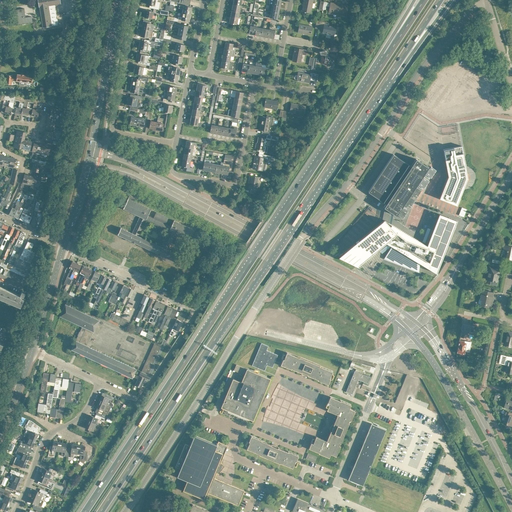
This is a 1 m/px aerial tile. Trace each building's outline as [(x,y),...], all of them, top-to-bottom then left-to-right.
[(37,0),(39,7),(40,7),(43,28),(52,26),(58,25),(55,5),(61,4),(60,0),(37,0)] [(157,2),(157,0),(147,0),(146,4),(150,5),(149,8),(158,9),(159,3),(157,2)] [(303,0),(303,4),(304,4),(302,11),(306,12),(305,12),(307,12),(310,13),(311,8),(310,8),(311,3),(312,3),(312,0),(303,0)] [(327,3),(327,2),(324,2),(322,9),(325,10),(326,6),(330,7),(328,13),(332,14),(333,12),(341,14),(341,15),(346,16),(347,7),(343,6),(343,5),(330,3),(330,4),(327,3)] [(240,9),(240,6),(233,4),(231,11),(239,12),(242,13),(243,9),(240,9)] [(191,11),(191,8),(183,6),(179,5),(178,9),(183,9),(182,13),(191,15),(191,11)] [(278,13),(280,7),(269,5),(268,11),(278,13)] [(25,9),(12,11),(15,26),(33,23),(32,17),(26,18),(25,9)] [(145,13),(144,17),(152,19),(153,12),(145,10),(145,12),(145,13)] [(277,19),(278,13),(268,11),(267,14),(270,14),(270,18),(277,19)] [(190,19),(191,15),(182,13),(181,17),(178,16),(178,19),(181,20),(189,21),(189,19),(190,19)] [(334,35),(336,26),(324,24),(325,22),(320,21),(319,29),(323,30),(322,33),(331,34),(331,35),(332,35),(330,42),(335,43),(337,35),(334,35)] [(143,22),(142,29),(150,31),(151,31),(153,31),(154,28),(152,27),(152,24),(143,22)] [(187,29),(188,26),(175,24),(175,27),(179,28),(178,32),(187,33),(188,29),(187,29)] [(255,35),(256,27),(257,25),(254,24),(253,27),(250,26),(248,34),(255,35)] [(299,24),(298,33),(310,35),(311,33),(311,32),(312,28),(308,27),(309,26),(299,24)] [(151,31),(150,31),(142,29),(140,36),(150,38),(152,38),(153,31),(151,31)] [(186,38),(187,33),(178,32),(178,36),(173,35),(173,38),(185,40),(186,37),(186,38)] [(141,49),(143,50),(146,50),(147,49),(150,50),(151,44),(155,45),(156,41),(154,41),(148,40),(148,43),(140,41),(139,44),(138,48),(139,48),(139,49),(141,49)] [(232,47),(233,44),(225,42),(224,49),(234,51),(235,48),(232,47)] [(185,46),(185,45),(176,43),(175,50),(183,52),(184,47),(184,46),(185,46)] [(293,62),(294,61),(300,62),(302,54),(305,55),(306,50),(295,48),(294,51),(294,50),(294,51),(292,61),(293,61),(293,62)] [(233,57),(234,51),(224,49),(223,55),(230,56),(233,57)] [(322,50),(322,51),(321,51),(321,52),(321,53),(322,54),(322,55),(321,56),(321,57),(320,58),(319,59),(318,60),(317,60),(318,60),(319,62),(318,62),(319,62),(320,62),(320,63),(332,65),(333,61),(334,60),(333,60),(333,58),(326,56),(327,51),(328,51),(323,49),(322,50)] [(148,56),(137,54),(136,60),(138,61),(139,62),(139,61),(147,63),(148,56)] [(182,60),(183,57),(173,55),(173,58),(174,58),(173,64),(178,65),(178,63),(181,63),(182,60)] [(231,70),(232,63),(229,62),(229,63),(221,61),(220,67),(231,70)] [(260,75),(262,64),(256,63),(255,66),(254,74),(260,75)] [(270,66),(262,64),(260,75),(267,76),(268,69),(269,69),(270,66)] [(142,75),(143,70),(146,71),(146,68),(143,67),(135,66),(135,68),(134,68),(134,70),(134,71),(134,73),(142,75)] [(179,71),(180,69),(180,68),(172,67),(169,66),(168,69),(172,70),(171,74),(179,75),(180,71),(179,71)] [(310,80),(314,81),(316,74),(310,73),(310,74),(298,72),(297,75),(296,75),(294,76),(294,77),(295,79),(297,79),(296,80),(297,80),(297,81),(298,81),(298,80),(309,83),(310,80)] [(7,75),(6,84),(11,85),(12,80),(16,81),(20,82),(19,84),(25,85),(25,82),(32,83),(33,80),(33,78),(33,76),(24,75),(20,74),(20,75),(17,74),(17,77),(12,77),(12,76),(7,75)] [(178,79),(179,75),(171,74),(170,78),(167,77),(166,80),(170,80),(169,81),(177,82),(177,79),(178,79)] [(148,82),(148,78),(141,77),(141,80),(133,78),(132,81),(131,85),(139,86),(144,87),(145,81),(148,82)] [(139,90),(139,86),(131,85),(130,89),(131,89),(130,92),(138,93),(142,94),(143,91),(139,90)] [(177,87),(169,86),(168,90),(164,89),(164,92),(165,92),(175,94),(177,87)] [(203,95),(204,92),(196,90),(195,96),(202,98),(206,98),(206,96),(203,95)] [(242,99),(243,92),(231,90),(231,93),(235,94),(234,97),(242,99)] [(174,101),(175,94),(165,92),(163,99),(174,101)] [(11,113),(13,106),(14,100),(15,95),(5,95),(4,99),(9,101),(8,107),(6,106),(3,105),(1,112),(11,114),(11,113)] [(21,114),(25,96),(15,95),(14,100),(20,101),(18,107),(16,107),(16,106),(13,106),(11,113),(21,115),(21,114)] [(138,109),(140,100),(142,100),(142,97),(132,95),(132,98),(128,97),(127,104),(129,105),(130,105),(131,105),(130,107),(137,109),(138,109)] [(31,115),(33,109),(29,108),(29,109),(27,108),(28,102),(34,103),(35,98),(25,96),(21,114),(31,116),(31,115)] [(241,105),(242,99),(234,97),(232,97),(231,103),(233,104),(241,105)] [(41,118),(43,110),(39,109),(39,110),(37,110),(38,103),(44,105),(47,106),(48,100),(35,98),(34,103),(33,109),(31,115),(41,118)] [(172,106),(167,105),(162,104),(163,101),(158,100),(151,99),(151,103),(160,104),(161,104),(161,106),(164,107),(163,111),(163,114),(165,114),(168,115),(168,112),(171,113),(171,112),(172,112),(172,109),(172,108),(172,106)] [(278,101),(274,100),(266,99),(265,101),(265,102),(264,107),(277,109),(278,101)] [(201,107),(201,104),(194,103),(192,109),(200,110),(203,111),(204,108),(201,107)] [(305,106),(301,105),(291,104),(290,112),(296,113),(296,116),(303,117),(303,114),(304,114),(304,112),(305,112),(305,111),(304,111),(305,106)] [(57,111),(49,109),(47,117),(58,119),(59,116),(58,116),(56,115),(57,111)] [(200,113),(200,110),(192,109),(191,115),(199,117),(202,117),(203,114),(200,113)] [(238,118),(240,111),(232,110),(229,109),(228,116),(231,116),(238,118)] [(165,131),(168,116),(168,115),(165,114),(164,119),(158,117),(157,122),(155,130),(165,131)] [(136,126),(138,118),(134,117),(134,116),(128,115),(127,123),(130,124),(132,125),(136,126)] [(198,123),(199,117),(191,115),(189,124),(201,127),(201,123),(198,123)] [(267,116),(266,118),(262,117),(259,130),(261,130),(261,131),(262,131),(262,130),(267,131),(269,125),(272,126),(273,117),(267,116)] [(58,119),(47,117),(46,124),(45,124),(44,127),(54,130),(55,127),(54,126),(56,119),(58,119)] [(142,119),(138,118),(136,126),(140,127),(141,126),(143,127),(145,118),(142,118),(142,119)] [(51,141),(54,130),(44,127),(43,131),(45,131),(43,139),(45,139),(44,142),(52,144),(53,141),(51,141)] [(234,129),(230,128),(228,136),(235,137),(235,136),(238,136),(239,130),(236,130),(236,129),(237,128),(234,127),(234,129)] [(9,134),(8,137),(24,141),(24,140),(23,140),(25,133),(17,131),(16,136),(9,134)] [(22,149),(24,141),(8,137),(7,141),(14,142),(13,147),(22,149)] [(269,146),(270,140),(265,139),(258,137),(257,143),(258,143),(258,145),(257,144),(256,145),(255,148),(256,148),(256,149),(259,149),(258,152),(263,153),(265,145),(269,146)] [(32,152),(34,143),(35,141),(31,141),(31,142),(24,140),(24,141),(22,149),(29,150),(29,151),(32,152)] [(194,145),(194,142),(186,141),(185,147),(195,149),(196,145),(194,145)] [(52,147),(52,144),(44,142),(43,145),(41,153),(48,155),(50,147),(52,147)] [(41,153),(43,145),(34,143),(32,152),(31,157),(35,157),(36,152),(41,153)] [(447,179),(439,198),(457,205),(467,178),(462,146),(444,149),(443,149),(448,176),(447,179)] [(194,152),(195,149),(185,147),(184,153),(192,155),(195,156),(196,152),(194,152)] [(267,159),(274,161),(274,157),(260,154),(260,157),(255,156),(254,162),(253,162),(253,163),(254,163),(253,169),(262,170),(264,158),(267,159)] [(395,215),(429,167),(426,165),(416,159),(411,166),(410,166),(394,155),(393,154),(368,192),(386,204),(384,207),(390,211),(388,222),(392,224),(393,214),(395,215)] [(13,167),(15,159),(7,157),(5,165),(13,167)] [(189,167),(190,161),(183,160),(181,166),(184,166),(183,170),(192,171),(192,168),(189,167)] [(223,166),(223,163),(221,162),(220,165),(217,164),(215,172),(222,174),(223,166)] [(43,165),(37,163),(35,163),(34,171),(35,171),(34,174),(47,177),(47,174),(42,173),(43,165)] [(233,175),(233,172),(229,171),(230,164),(223,163),(223,166),(222,174),(228,175),(228,174),(233,175)] [(433,166),(427,174),(433,178),(438,170),(433,166)] [(46,182),(47,177),(34,174),(34,177),(32,176),(31,185),(39,186),(40,181),(46,182)] [(31,185),(32,176),(24,175),(23,182),(22,182),(21,186),(24,187),(25,183),(31,185)] [(259,177),(251,176),(249,182),(250,182),(249,184),(248,188),(251,189),(250,189),(252,189),(257,190),(257,186),(259,187),(260,183),(258,183),(259,177)] [(426,177),(421,184),(426,188),(431,180),(426,177)] [(9,193),(12,187),(9,186),(4,197),(1,196),(0,199),(0,204),(3,206),(9,193)] [(421,191),(416,187),(411,195),(416,198),(421,191)] [(7,208),(10,203),(10,202),(11,201),(8,200),(11,194),(9,193),(3,206),(7,208)] [(120,228),(117,234),(175,262),(179,255),(167,250),(175,233),(190,240),(195,230),(174,221),(171,227),(165,224),(168,218),(156,212),(153,218),(148,216),(150,209),(134,202),(136,198),(129,195),(123,208),(140,216),(132,233),(120,228)] [(409,197),(404,205),(410,209),(415,201),(409,197)] [(14,217),(18,208),(20,202),(17,201),(15,205),(16,205),(15,209),(12,208),(9,214),(14,217)] [(18,219),(22,212),(20,211),(23,203),(21,201),(20,202),(18,208),(14,217),(18,219)] [(37,213),(38,208),(39,203),(36,202),(31,225),(36,226),(36,223),(40,224),(42,214),(37,213)] [(24,221),(29,211),(30,209),(30,207),(28,206),(27,210),(24,208),(22,213),(19,219),(24,221)] [(29,211),(24,221),(29,224),(33,214),(32,213),(33,211),(32,211),(33,208),(30,207),(30,209),(29,211)] [(397,215),(403,218),(408,211),(403,207),(397,215)] [(425,244),(392,224),(388,222),(384,220),(341,255),(359,264),(386,243),(388,244),(392,246),(384,258),(419,271),(419,263),(436,273),(457,221),(439,214),(427,246),(425,244)] [(3,223),(0,230),(0,233),(3,235),(5,230),(6,231),(9,225),(3,223)] [(7,241),(9,235),(11,236),(15,228),(10,226),(4,239),(7,241)] [(16,229),(10,242),(12,243),(15,238),(17,238),(20,231),(16,229)] [(23,241),(26,233),(21,231),(15,245),(21,247),(23,241)] [(33,244),(28,241),(22,254),(24,255),(25,256),(26,256),(29,257),(31,252),(30,251),(33,244)] [(67,283),(77,263),(70,259),(67,266),(71,268),(64,282),(67,283)] [(8,270),(8,269),(5,268),(6,265),(1,263),(0,264),(0,265),(4,267),(5,270),(3,274),(6,276),(8,270)] [(78,272),(81,265),(77,263),(67,283),(67,284),(69,285),(75,274),(76,271),(78,272)] [(81,282),(88,268),(83,266),(80,273),(81,274),(78,281),(81,282)] [(497,286),(499,273),(500,269),(488,267),(487,271),(489,271),(487,280),(491,280),(490,285),(497,286)] [(92,270),(88,268),(81,282),(78,288),(81,289),(86,278),(88,279),(89,277),(91,279),(94,272),(92,271),(92,270)] [(181,270),(178,278),(186,282),(190,275),(181,270)] [(94,272),(91,279),(97,282),(100,274),(95,271),(94,272)] [(99,293),(107,277),(102,275),(99,282),(99,283),(100,284),(96,293),(99,294),(99,293)] [(111,279),(107,277),(99,293),(101,294),(104,289),(106,290),(111,279)] [(112,280),(106,292),(110,293),(111,289),(114,290),(114,289),(116,290),(118,286),(116,286),(118,282),(116,281),(115,280),(114,280),(113,280),(112,280)] [(122,302),(128,287),(126,286),(124,285),(123,285),(120,292),(122,293),(119,300),(120,301),(122,302)] [(0,287),(0,297),(20,306),(24,298),(21,297),(22,296),(23,296),(25,292),(22,291),(20,295),(21,295),(21,297),(0,287)] [(130,297),(134,290),(128,287),(122,302),(120,301),(119,303),(122,305),(123,303),(124,303),(127,296),(130,297)] [(491,297),(493,297),(494,293),(482,290),(480,299),(479,300),(478,304),(478,305),(478,306),(479,306),(480,307),(481,307),(482,306),(489,307),(489,306),(492,307),(493,301),(490,301),(491,297)] [(111,303),(114,297),(114,298),(116,294),(112,292),(108,301),(111,303)] [(144,295),(140,302),(142,303),(136,317),(139,319),(140,316),(149,297),(144,295)] [(144,317),(147,318),(155,300),(150,298),(147,305),(149,306),(144,317)] [(60,316),(82,326),(81,328),(71,349),(77,352),(128,376),(132,378),(136,369),(86,345),(87,343),(88,341),(90,338),(93,332),(99,320),(85,313),(87,309),(67,300),(65,304),(60,316)] [(126,320),(133,301),(129,300),(122,318),(126,320)] [(153,319),(161,303),(156,300),(152,309),(154,309),(151,317),(153,319)] [(161,313),(165,305),(161,303),(153,319),(152,321),(155,323),(159,315),(160,315),(161,315),(161,313)] [(164,325),(172,308),(167,306),(164,314),(166,315),(162,322),(163,322),(160,328),(162,329),(164,325)] [(177,310),(172,308),(164,325),(167,326),(171,317),(173,318),(177,310)] [(173,326),(172,328),(178,331),(182,322),(180,321),(183,313),(180,312),(177,319),(173,326)] [(119,323),(121,318),(114,315),(112,320),(119,323)] [(474,326),(468,325),(462,324),(461,330),(473,332),(474,326)] [(150,340),(153,334),(147,331),(146,334),(145,337),(150,340)] [(464,341),(459,340),(457,353),(460,353),(460,355),(464,356),(465,351),(468,351),(470,342),(464,341)] [(164,347),(154,342),(141,371),(146,374),(147,373),(151,375),(164,347)] [(252,365),(259,368),(264,371),(267,365),(272,367),(278,355),(266,350),(268,346),(261,343),(252,365)] [(287,352),(286,355),(284,359),(283,359),(281,365),(291,369),(302,373),(302,372),(305,374),(308,375),(318,380),(317,380),(328,385),(330,379),(330,378),(332,371),(322,367),(322,368),(319,367),(320,366),(300,357),(299,359),(297,358),(297,357),(287,352)] [(511,357),(501,355),(499,363),(507,365),(506,371),(505,371),(511,372),(511,357)] [(270,379),(247,369),(236,365),(234,370),(244,375),(241,382),(233,379),(221,407),(223,408),(222,413),(224,409),(253,421),(252,423),(260,404),(261,400),(260,400),(261,397),(262,397),(264,394),(271,376),(270,379)] [(148,380),(151,375),(147,373),(146,374),(141,371),(137,381),(135,380),(133,384),(135,384),(135,385),(138,386),(137,386),(141,388),(145,379),(148,380)] [(352,394),(358,380),(363,382),(368,384),(370,377),(355,371),(346,392),(352,394)] [(43,372),(40,392),(45,393),(47,382),(55,383),(56,377),(56,374),(43,372)] [(69,379),(56,377),(55,383),(53,394),(53,397),(58,398),(60,387),(67,388),(68,382),(69,379)] [(81,384),(68,382),(67,388),(66,399),(65,402),(70,403),(72,392),(80,393),(81,384)] [(50,414),(51,408),(53,397),(53,394),(48,393),(46,404),(38,403),(37,412),(50,414)] [(114,398),(103,393),(102,396),(101,395),(99,401),(107,405),(110,406),(112,407),(113,405),(113,403),(112,403),(114,398)] [(355,411),(352,409),(349,408),(351,405),(340,400),(340,401),(330,397),(328,403),(330,403),(327,410),(337,415),(333,425),(334,425),(333,428),(332,428),(331,431),(327,441),(316,437),(313,443),(311,443),(309,449),(319,453),(318,453),(329,458),(330,454),(336,456),(340,446),(339,445),(340,443),(341,443),(349,423),(348,423),(349,420),(350,421),(355,411)] [(63,419),(65,402),(66,399),(60,398),(58,409),(51,408),(50,414),(49,416),(63,419)] [(106,417),(109,410),(110,406),(99,401),(96,407),(99,408),(97,413),(106,417)] [(90,416),(88,422),(96,425),(97,422),(101,424),(102,421),(103,421),(105,419),(96,415),(95,418),(90,416)] [(38,434),(35,433),(38,426),(31,421),(29,420),(27,424),(26,424),(25,427),(26,428),(26,429),(26,430),(25,432),(29,434),(28,437),(36,440),(38,434)] [(95,428),(96,425),(88,422),(85,427),(90,430),(89,432),(96,435),(98,430),(95,428)] [(363,486),(374,458),(386,430),(371,424),(348,479),(363,486)] [(33,446),(36,440),(28,437),(24,435),(20,444),(27,447),(28,444),(33,446)] [(219,466),(226,450),(228,446),(218,442),(217,445),(194,436),(190,446),(185,444),(175,467),(180,469),(177,477),(187,481),(183,490),(204,499),(205,500),(208,493),(238,506),(243,495),(244,491),(227,484),(227,485),(224,484),(224,482),(214,478),(216,473),(218,474),(223,469),(219,466)] [(296,461),(297,458),(299,456),(288,451),(288,452),(278,448),(277,448),(275,447),(274,447),(271,446),(272,445),(261,441),(262,440),(251,436),(249,442),(250,442),(247,449),(257,453),(258,452),(260,453),(259,455),(280,463),(280,462),(282,463),(282,464),(292,468),(295,461),(296,461)] [(59,451),(60,443),(53,442),(53,447),(50,446),(48,456),(54,457),(55,450),(59,451)] [(66,444),(60,443),(59,451),(62,451),(61,456),(67,457),(68,449),(65,449),(66,444)] [(77,454),(78,446),(72,445),(71,450),(71,449),(70,449),(69,449),(68,449),(67,457),(74,458),(74,454),(77,454)] [(28,462),(29,458),(30,456),(25,454),(26,451),(24,450),(25,448),(19,446),(17,450),(18,451),(17,454),(21,455),(20,458),(28,462)] [(85,447),(78,446),(77,454),(80,455),(79,461),(83,463),(86,459),(87,452),(84,452),(85,447)] [(25,468),(28,462),(20,458),(16,457),(14,460),(12,466),(19,469),(20,466),(25,468)] [(44,469),(41,475),(49,478),(50,475),(54,477),(57,471),(50,468),(49,471),(44,469)] [(14,478),(13,480),(21,484),(23,478),(18,476),(19,473),(11,470),(10,473),(11,473),(10,476),(14,478)] [(48,481),(49,478),(41,475),(39,481),(43,483),(42,485),(52,489),(54,484),(48,481)] [(18,490),(21,484),(13,480),(12,483),(8,481),(5,487),(4,489),(10,492),(11,490),(12,490),(13,488),(18,490)] [(0,499),(10,504),(13,498),(8,496),(10,492),(4,489),(4,491),(1,490),(0,491),(0,499)] [(35,490),(32,496),(44,501),(48,492),(41,489),(40,492),(35,490)] [(44,501),(32,496),(30,502),(34,504),(32,508),(40,511),(41,511),(43,507),(42,507),(44,501)] [(8,510),(10,504),(0,499),(0,510),(2,511),(3,508),(8,510)] [(323,511),(324,510),(309,504),(298,499),(293,511),(295,511),(323,511)]
